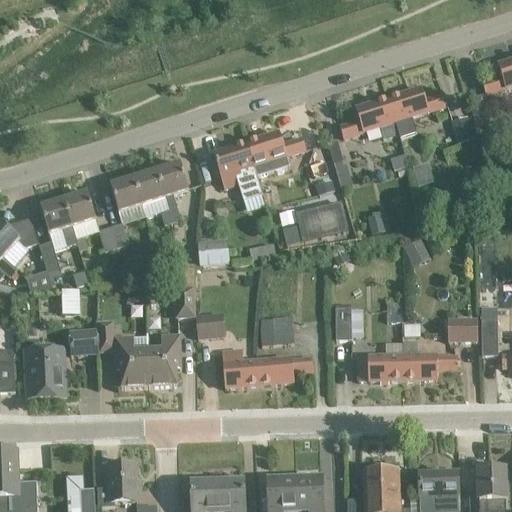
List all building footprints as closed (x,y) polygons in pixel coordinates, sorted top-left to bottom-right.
[(501,80),(482,86),(486,99),(511,90),(511,65),(498,70),(501,80)] [(422,94),(388,105),(399,139),(400,142),(416,137),(411,123),(448,111),(444,98),(425,104),(422,94)] [(399,139),(388,105),(355,115),(358,126),(340,132),(344,144),(379,133),(382,144),(399,139)] [(472,143),(467,124),(453,128),(458,147),(472,143)] [(279,139),(246,149),(254,173),(260,192),(271,188),(265,169),(305,156),(301,144),(282,150),(279,139)] [(344,164),(338,144),(326,147),(332,168),(335,167),(344,164)] [(254,173),(246,149),(213,160),(224,194),(239,189),(242,199),(260,194),(260,192),(254,173)] [(404,158),(390,163),(393,173),(407,169),(404,158)] [(413,171),(419,190),(434,185),(428,166),(413,171)] [(158,177),(173,225),(181,223),(174,201),(190,196),(181,168),(180,168),(177,167),(174,167),(172,168),(170,170),(168,172),(169,174),(158,177)] [(173,225),(158,177),(147,180),(146,178),(134,182),(135,184),(143,211),(147,221),(161,217),(164,228),(173,225)] [(123,186),(110,190),(119,218),(143,211),(135,184),(123,187),(123,186)] [(277,195),(263,199),(266,211),(280,207),(277,195)] [(65,206),(73,232),(97,225),(88,197),(76,200),(77,203),(65,206)] [(65,206),(54,209),(54,207),(53,207),(50,206),(47,206),(45,207),(43,209),(41,211),(40,211),(51,245),(52,251),(76,243),(73,232),(65,206)] [(294,221),(303,247),(347,233),(338,207),(294,221)] [(380,219),(367,222),(372,240),(385,236),(380,219)] [(0,259),(18,274),(5,262),(18,246),(24,251),(38,247),(31,221),(3,229),(0,226),(0,259)] [(122,228),(111,231),(117,253),(129,249),(122,228)] [(105,257),(117,253),(111,231),(99,235),(105,257)] [(170,238),(162,241),(164,249),(172,247),(170,238)] [(89,253),(85,241),(76,243),(80,255),(89,253)] [(420,242),(403,252),(413,271),(430,262),(420,242)] [(197,246),(200,271),(229,268),(228,243),(197,246)] [(39,249),(48,278),(59,274),(52,251),(51,245),(39,249)] [(342,250),(331,255),(337,270),(349,265),(342,250)] [(0,273),(10,283),(18,274),(0,259),(0,273)] [(173,269),(174,293),(195,292),(195,268),(173,269)] [(52,294),(46,276),(24,282),(28,296),(52,294)] [(193,293),(186,293),(173,294),(174,322),(194,322),(193,293)] [(128,294),(128,306),(144,306),(144,294),(128,294)] [(387,327),(402,326),(402,307),(387,307),(387,327)] [(336,345),(352,344),(352,312),(336,313),(336,345)] [(196,320),(198,344),(225,342),(223,318),(196,320)] [(275,349),(273,323),(262,324),(261,332),(262,350),(275,349)] [(150,393),(149,356),(135,357),(134,342),(116,343),(116,333),(113,333),(113,324),(99,325),(99,359),(116,358),(117,377),(121,377),(122,393),(150,393)] [(481,324),(482,360),(498,359),(498,324),(481,324)] [(449,326),(449,348),(477,348),(477,325),(449,326)] [(97,334),(69,335),(71,361),(98,359),(97,334)] [(162,356),(149,356),(150,393),(178,392),(177,375),(182,374),(181,341),(162,342),(162,356)] [(0,367),(14,369),(14,355),(0,353),(0,367)] [(64,353),(25,355),(27,405),(66,404),(64,353)] [(386,361),(359,362),(360,388),(403,387),(402,361),(402,355),(386,356),(386,361)] [(223,357),(226,394),(260,392),(258,368),(244,369),(243,356),(223,357)] [(511,358),(502,359),(502,374),(511,373),(511,358)] [(418,361),(402,361),(403,387),(438,386),(438,375),(458,375),(458,360),(418,361)] [(312,364),(258,368),(260,392),(295,389),(294,378),(313,376),(312,364)] [(14,369),(0,367),(0,398),(16,398),(14,369)] [(19,454),(0,454),(0,511),(38,511),(37,485),(20,486),(19,454)] [(138,471),(108,472),(109,492),(97,493),(98,511),(115,511),(115,508),(138,507),(138,471)] [(505,474),(478,475),(478,511),(505,511),(505,505),(506,505),(505,474)] [(419,477),(419,501),(409,501),(409,511),(458,511),(458,501),(459,501),(458,476),(419,477)] [(363,479),(364,511),(400,511),(399,478),(363,479)] [(323,511),(323,485),(296,486),(296,511),(323,511)] [(296,511),(296,486),(270,486),(270,511),(296,511)] [(246,511),(246,487),(217,488),(218,511),(246,511)] [(218,511),(217,488),(191,488),(191,511),(218,511)] [(95,511),(94,493),(81,494),(81,511),(95,511)]
